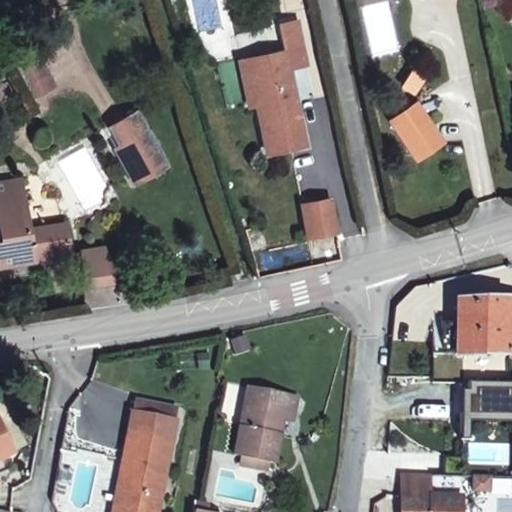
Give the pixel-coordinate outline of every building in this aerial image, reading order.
[(427,0),(429,8),(465,2),(464,0),(427,0)] [(292,71),(311,65),(300,19),(283,23),(288,46),(244,57),(253,101),(260,100),(272,156),(309,149),(292,71)] [(143,180),(170,164),(138,106),(121,114),(128,129),(135,126),(139,132),(123,143),(143,180)] [(426,169),(453,152),(428,111),(401,128),(426,169)] [(68,214),(28,221),(19,174),(0,178),(0,219),(3,219),(7,236),(0,237),(0,256),(1,262),(74,248),(68,214)] [(333,200),(302,206),(310,241),(340,235),(333,200)] [(127,275),(108,242),(79,247),(87,283),(127,275)] [(511,358),(511,302),(478,302),(478,294),(463,292),(459,356),(511,358)] [(249,372),(235,439),(240,440),(262,445),(280,448),(291,398),(295,399),(299,382),(249,372)] [(511,380),(468,379),(467,412),(511,413),(511,380)] [(142,384),(140,398),(181,404),(183,391),(142,384)] [(163,502),(181,404),(140,398),(127,458),(133,459),(125,496),(163,502)] [(0,409),(0,447),(13,442),(0,409)] [(262,445),(240,440),(238,450),(260,454),(262,445)] [(428,489),(408,487),(407,502),(428,504),(428,489)] [(427,511),(464,511),(466,492),(428,489),(428,504),(427,511)] [(194,511),(220,511),(222,505),(197,499),(194,511)] [(427,511),(428,504),(407,502),(406,511),(427,511)]
